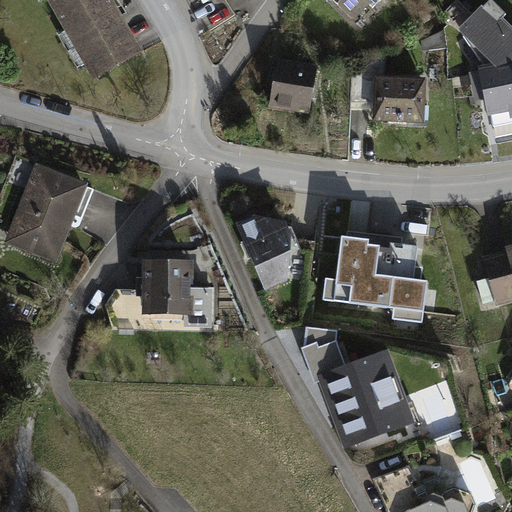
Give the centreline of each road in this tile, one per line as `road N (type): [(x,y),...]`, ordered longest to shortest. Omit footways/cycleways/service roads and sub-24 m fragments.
road 1 (residential): [(511,184),(372,188),(179,155)]
road 2 (residential): [(179,155),(176,172),(49,340)]
road 3 (residential): [(179,155),(0,110)]
road 4 (track): [(13,511),(24,414),(49,340)]
road 5 (residential): [(189,81),(218,82),(280,0)]
